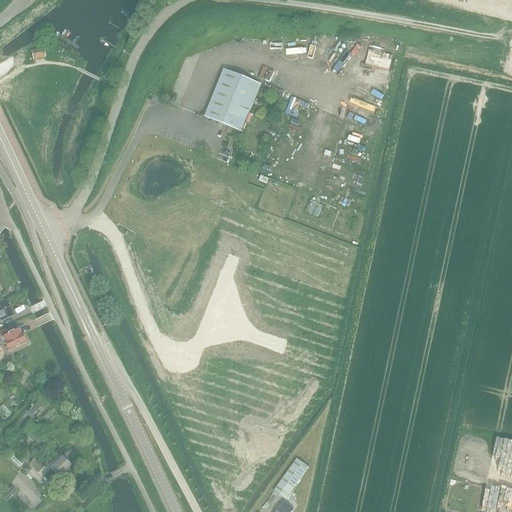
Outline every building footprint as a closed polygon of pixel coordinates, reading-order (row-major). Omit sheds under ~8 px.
[(390,67),(394,68),(396,50),(369,46),(366,72),(383,75),(382,82),(387,83),(390,67)] [(43,49),(31,51),(33,60),(44,57),(43,49)] [(346,70),(357,70),(357,58),(346,58),(346,70)] [(205,117),(228,127),(242,132),(245,124),(249,116),(260,87),(261,86),(223,71),(205,117)] [(353,175),(349,189),(361,192),(365,179),(353,175)] [(261,176),(259,182),(267,184),(269,179),(261,176)] [(260,248),(256,258),(263,261),(267,251),(260,248)] [(90,273),(93,279),(97,277),(92,269),(91,267),(84,271),(85,275),(90,273)] [(258,295),(252,298),(263,321),(269,319),(271,324),(284,318),(281,312),(280,313),(270,290),(271,290),(268,284),(255,290),(258,295)] [(0,306),(0,321),(12,316),(6,303),(0,306)] [(0,332),(0,339),(1,339),(8,352),(26,343),(22,334),(19,336),(17,331),(7,336),(5,331),(0,332)] [(35,404),(28,411),(33,415),(40,408),(35,404)] [(8,449),(4,454),(10,459),(14,455),(8,449)] [(50,468),(51,469),(45,475),(43,477),(48,481),(50,479),(55,474),(59,477),(71,465),(62,456),(50,468)] [(29,464),(38,473),(43,468),(34,459),(29,464)] [(275,492),(286,500),(292,492),(309,468),(297,460),(274,492),(275,492)] [(498,494),(511,496),(511,486),(495,484),(490,510),(501,511),(509,511),(511,505),(497,502),(498,494)] [(12,495),(17,490),(12,486),(1,497),(7,502),(13,496),(12,495)] [(277,511),(291,511),(294,509),(285,502),(277,511)]
